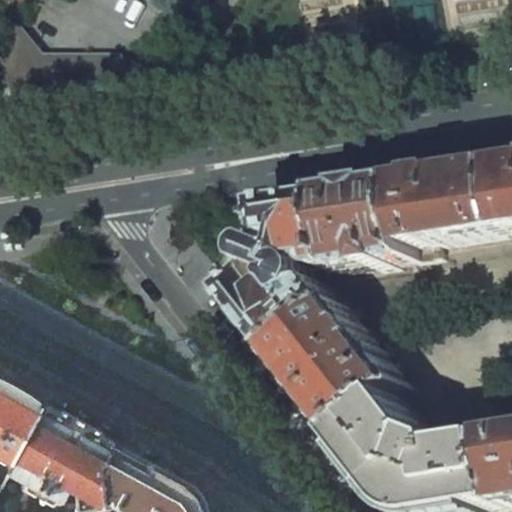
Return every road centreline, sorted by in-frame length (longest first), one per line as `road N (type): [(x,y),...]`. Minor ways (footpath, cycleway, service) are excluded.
road 1 (secondary): [(104,184),(511,115)]
road 2 (secondary): [(294,495),(257,401),(127,231),(104,184)]
road 3 (primary): [(294,495),(240,455),(0,323)]
road 4 (unknown): [(22,0),(106,52),(138,56),(160,53),(199,29),(224,0)]
